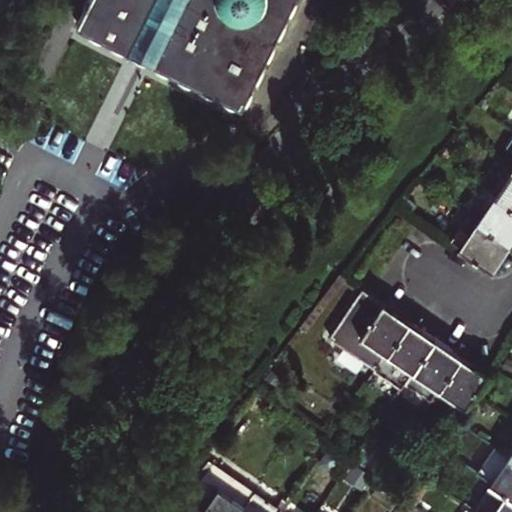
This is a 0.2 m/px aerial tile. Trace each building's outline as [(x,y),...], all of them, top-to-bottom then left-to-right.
[(292,0),(87,0),(73,30),(238,111),(292,0)] [(511,165),(511,128),(507,125),(490,151),(511,166),(511,165)] [(511,203),(511,165),(511,166),(494,192),(511,203)] [(508,239),(511,233),(511,203),(494,192),(485,207),(477,202),(469,213),(508,239)] [(490,266),(508,239),(469,213),(463,208),(458,216),(460,217),(446,238),(490,266)] [(377,369),(410,319),(371,294),(362,288),(329,336),(377,369)] [(437,337),(410,319),(377,369),(403,386),(437,337)] [(462,354),(437,337),(403,386),(429,403),(440,386),(462,354)] [(489,372),(462,354),(440,386),(468,404),(489,372)] [(493,480),(511,493),(511,454),(509,452),(496,444),(478,470),(493,480)] [(215,461),(179,511),(241,511),(257,489),(215,461)] [(511,511),(511,493),(493,480),(474,507),(482,511),(511,511)] [(257,489),(241,511),(280,511),(283,507),(257,489)]
